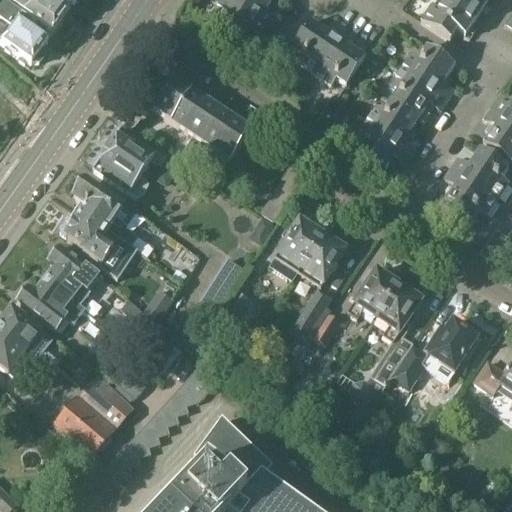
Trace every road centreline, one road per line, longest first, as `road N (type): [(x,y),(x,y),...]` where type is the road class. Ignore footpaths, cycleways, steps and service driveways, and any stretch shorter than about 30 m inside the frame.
road 1 (residential): [(391,221),(333,181),(270,117),(131,22)]
road 2 (residential): [(118,511),(217,403),(340,511)]
road 3 (tertiary): [(0,209),(131,22)]
road 4 (residential): [(391,221),(485,75)]
road 5 (residential): [(511,304),(391,221)]
road 6 (residential): [(485,75),(370,1)]
